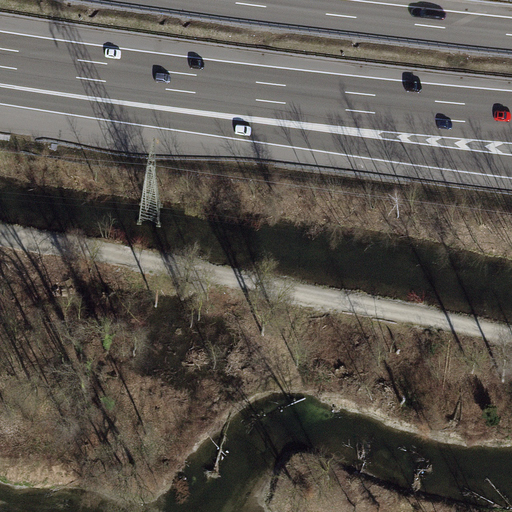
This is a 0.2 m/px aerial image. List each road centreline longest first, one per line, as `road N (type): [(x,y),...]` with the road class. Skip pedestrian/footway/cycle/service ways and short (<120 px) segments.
road 1 (track): [(0,228),(511,336)]
road 2 (motorway): [(0,81),(87,108),(511,166)]
road 3 (motorway): [(0,61),(511,116)]
road 4 (motorway): [(511,34),(214,0)]
